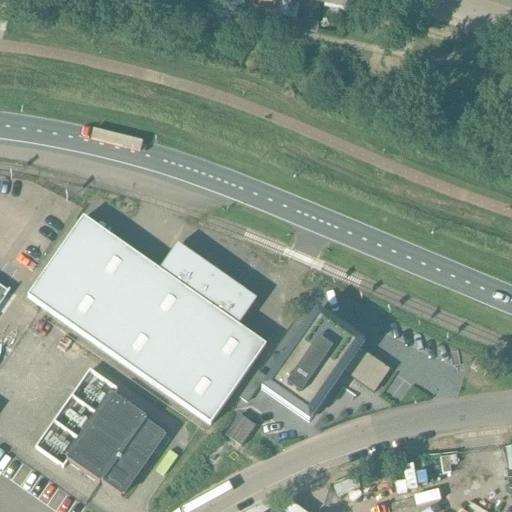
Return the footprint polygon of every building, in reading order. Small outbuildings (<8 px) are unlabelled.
[(346,8),(347,0),(323,0),(322,4),(346,8)] [(252,10),(242,8),(240,18),(250,20),(252,10)] [(265,10),(262,23),(272,25),(274,12),(265,10)] [(274,16),(272,25),(279,27),(280,17),(274,16)] [(311,23),(308,33),(316,35),(318,24),(311,23)] [(265,348),(237,328),(256,302),(176,246),(158,273),(82,220),(27,299),(210,427),(265,348)] [(363,345),(337,326),(335,329),(330,325),(332,323),(316,312),(260,391),(308,424),(325,400),(331,405),(350,378),(373,394),(389,372),(359,351),(363,345)] [(109,396),(64,460),(66,462),(99,486),(100,484),(120,498),(121,497),(123,499),(165,439),(163,437),(164,436),(144,422),(145,420),(111,397),(111,398),(109,396)] [(238,417),(224,437),(241,449),(255,428),(238,417)]
